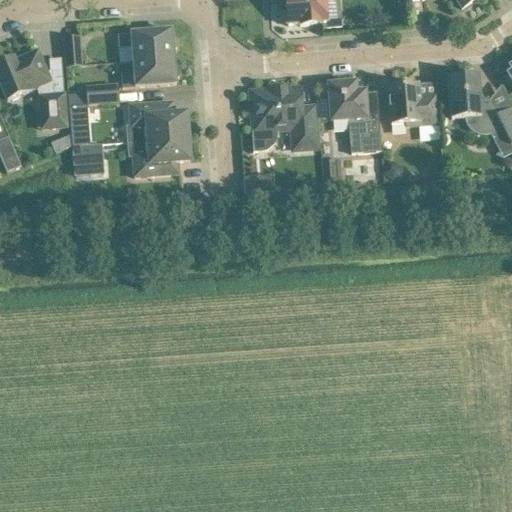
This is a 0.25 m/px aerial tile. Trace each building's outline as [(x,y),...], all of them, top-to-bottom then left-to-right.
[(285,0),(288,28),(300,27),(300,28),(322,26),(322,25),(327,24),(326,2),(341,1),(341,0),(285,0)] [(454,0),(462,11),(478,0),(454,0)] [(134,63),(174,60),(171,33),(118,37),(119,51),(133,50),(134,63)] [(82,68),(81,60),(80,40),(64,42),(66,62),(66,70),(82,68)] [(42,132),(51,131),(67,130),(64,97),(52,97),(48,85),(51,84),(38,53),(15,63),(14,61),(0,66),(0,86),(7,104),(37,92),(40,99),(39,99),(42,132)] [(122,91),(156,89),(176,87),(174,60),(134,63),(135,76),(121,77),(122,91)] [(511,147),(511,110),(497,118),(490,103),(485,103),(479,92),(478,79),(448,81),(451,121),(465,120),(465,123),(466,125),(467,126),(468,129),(470,131),(472,133),(473,134),(475,135),(478,137),(481,138),(484,138),(486,138),(488,138),(491,137),(491,138),(503,132),(511,148),(511,147)] [(87,90),(89,108),(118,105),(117,87),(87,90)] [(355,87),(329,89),(332,123),(349,122),(350,128),(352,156),(382,154),(377,95),(376,95),(364,96),(355,96),(355,87)] [(440,127),(439,121),(438,101),(420,102),(418,87),(388,89),(391,127),(406,126),(406,129),(440,127)] [(314,110),(300,111),(299,91),(251,95),(254,135),(255,156),(264,155),(271,152),(275,148),(277,146),(278,140),(278,133),(278,129),(292,128),(294,152),(317,151),(315,130),(314,110)] [(128,145),(188,140),(186,116),(174,117),(174,105),(129,108),(131,127),(127,128),(128,145)] [(69,112),(71,125),(86,124),(84,111),(69,112)] [(0,118),(0,143),(9,140),(0,118)] [(135,180),(159,178),(179,177),(178,165),(190,164),(188,140),(128,145),(129,159),(133,158),(135,180)] [(56,156),(70,149),(66,141),(52,147),(56,156)] [(102,147),(71,150),(73,163),(103,160),(102,147)] [(341,162),(325,163),(326,186),(342,185),(341,162)] [(255,182),(243,183),(243,192),(244,196),(256,195),(255,182)]
